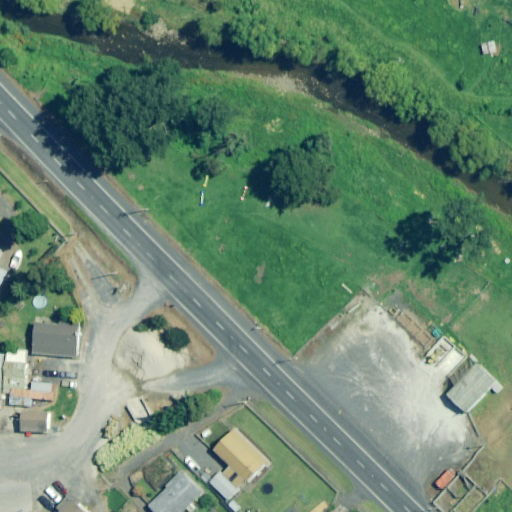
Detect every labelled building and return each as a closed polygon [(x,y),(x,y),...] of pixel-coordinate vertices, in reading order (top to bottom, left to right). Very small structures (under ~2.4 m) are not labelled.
[(0,294),(11,273),(0,267),(0,294)] [(83,358),(85,331),(85,325),(40,322),(37,355),(83,358)] [(30,370),(32,352),(9,351),(9,355),(0,354),(0,405),(5,406),(7,369),(30,370)] [(503,385),(479,362),(449,393),(472,416),(503,385)] [(56,384),(35,383),(35,391),(14,390),(13,405),(33,406),(33,399),(56,400),(56,384)] [(45,414),(24,413),(24,432),(45,432),(45,414)] [(247,480),(252,484),(272,464),(237,429),(217,450),(233,466),(224,474),(239,488),(247,480)] [(186,511),(205,493),(184,471),(150,505),(156,511),(186,511)] [(240,491),(222,473),(212,483),(230,500),(240,491)] [(88,511),(71,496),(58,511),(59,511),(88,511)]
